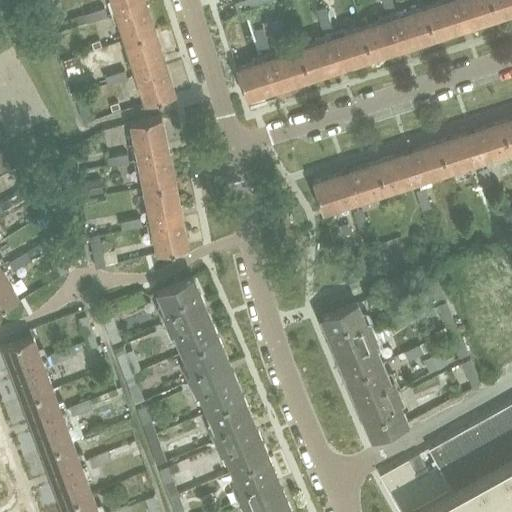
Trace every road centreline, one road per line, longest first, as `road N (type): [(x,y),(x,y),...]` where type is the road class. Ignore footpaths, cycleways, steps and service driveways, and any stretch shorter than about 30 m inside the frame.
road 1 (residential): [(233,149),(271,322),(332,480)]
road 2 (residential): [(511,56),(233,149)]
road 3 (residential): [(233,149),(188,0)]
